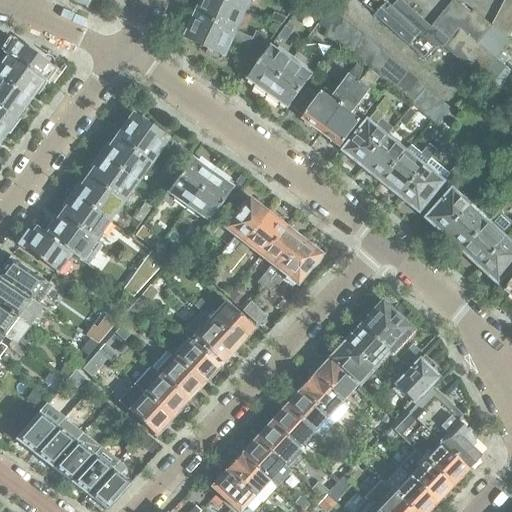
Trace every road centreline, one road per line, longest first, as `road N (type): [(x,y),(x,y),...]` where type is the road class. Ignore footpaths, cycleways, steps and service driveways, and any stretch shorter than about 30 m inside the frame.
road 1 (residential): [(141,511),(379,244)]
road 2 (residential): [(379,244),(281,160),(122,57)]
road 3 (residential): [(0,224),(122,57)]
road 4 (residential): [(511,380),(464,316),(379,244)]
road 5 (residential): [(122,57),(0,1)]
